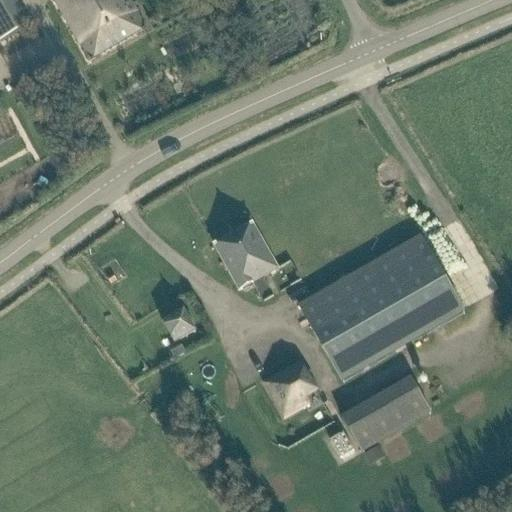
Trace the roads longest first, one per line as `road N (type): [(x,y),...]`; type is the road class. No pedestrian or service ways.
road 1 (tertiary): [(0,263),(131,168),(372,52)]
road 2 (tertiary): [(372,52),(503,0)]
